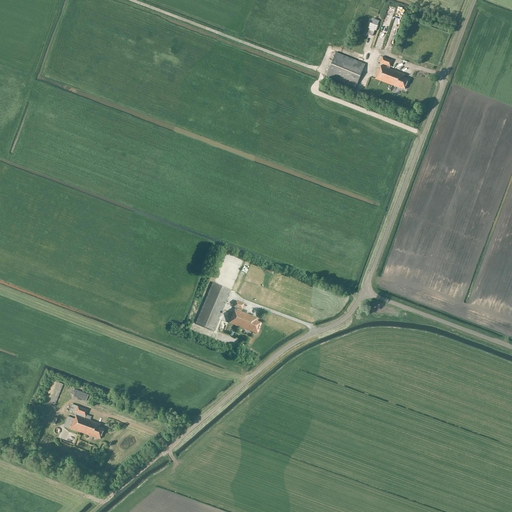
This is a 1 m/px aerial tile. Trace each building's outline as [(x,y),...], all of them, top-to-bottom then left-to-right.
[(378,25),(379,21),(373,19),(372,24),(370,23),(368,28),(369,29),(367,34),(373,36),(375,31),(376,31),(378,26),(378,25)] [(361,27),(356,41),(360,42),(365,28),(361,27)] [(356,88),(365,64),(336,53),(327,76),(356,88)] [(375,79),(377,80),(403,89),(405,90),(409,79),(405,78),(406,75),(390,69),(390,67),(393,61),(380,56),(377,62),(382,64),(380,69),(379,69),(375,79)] [(365,90),(384,97),(388,88),(368,81),(365,90)] [(235,280),(241,282),(249,264),(245,262),(243,267),(241,266),(235,280)] [(213,331),(231,290),(212,283),(195,323),(213,331)] [(256,334),(261,323),(256,321),(257,318),(241,312),(241,310),(242,310),(244,304),(236,301),(233,307),(235,308),(234,310),(233,313),(232,313),(229,323),(256,334)] [(225,332),(228,323),(221,320),(218,330),(225,332)] [(55,405),(63,385),(58,384),(50,403),(55,405)] [(73,396),(86,401),(89,395),(73,388),(71,394),(74,395),(73,396)] [(100,439),(104,429),(100,427),(101,424),(90,420),(91,417),(86,415),(88,410),(72,404),(70,411),(75,412),(75,414),(76,414),(75,419),(68,416),(64,426),(98,439),(98,438),(100,439)]
